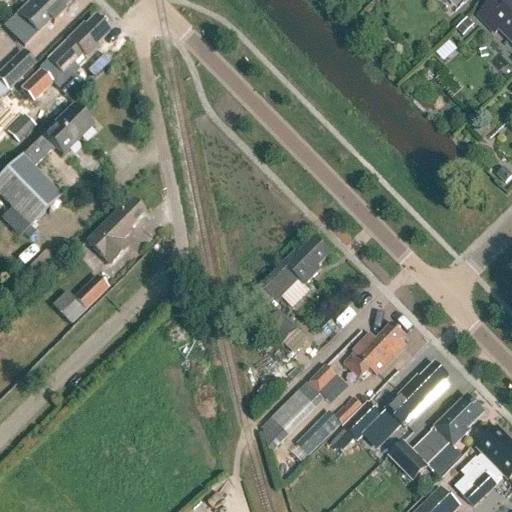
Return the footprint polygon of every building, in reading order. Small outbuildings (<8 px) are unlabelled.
[(12,26),(30,44),(38,36),(51,24),(54,27),(65,15),(62,12),(74,0),(73,0),(35,0),(19,17),(19,18),(12,26)] [(503,0),(495,0),(477,18),(495,36),(499,32),(511,45),(511,2),(509,6),(503,0)] [(96,47),(108,35),(94,21),(84,29),(82,27),(47,63),(60,77),(81,57),(85,62),(96,50),(96,47)] [(463,39),(474,28),(467,21),(456,31),(463,39)] [(23,52),(0,74),(0,85),(8,94),(36,66),(23,52)] [(36,107),(56,86),(42,72),(21,92),(36,107)] [(61,199),(34,171),(54,151),(62,160),(65,157),(92,129),(72,109),(0,183),(0,197),(31,229),(61,199)] [(24,117),(7,134),(18,145),(35,128),(24,117)] [(505,186),(511,179),(511,177),(504,170),(496,178),(505,186)] [(129,232),(144,216),(132,204),(120,215),(118,212),(86,244),(110,268),(128,250),(121,243),(131,234),(129,232)] [(333,258),(317,242),(302,257),(299,254),(254,299),(258,318),(265,331),(282,350),(298,334),(271,307),(298,281),(306,290),(320,277),(318,274),(333,258)] [(87,314),(110,291),(99,280),(76,303),(75,303),(66,294),(52,309),(72,329),(87,314)] [(376,377),(406,346),(401,342),(405,338),(394,326),(377,342),(371,336),(353,354),(355,356),(345,365),(360,380),(370,370),(376,377)] [(269,338),(264,342),(270,348),(275,343),(269,338)] [(435,366),(420,381),(418,379),(386,412),(406,431),(448,388),(444,384),(449,380),(435,366)] [(338,379),(329,370),(311,388),(320,397),(338,379)] [(470,429),(483,415),(468,399),(435,432),(436,433),(414,454),(404,444),(390,458),(414,483),(453,444),(456,446),(471,431),(470,429)] [(345,430),(364,410),(355,401),(335,420),(345,430)] [(381,420),(368,406),(364,410),(345,430),(358,443),(381,420)] [(508,484),(511,479),(511,444),(498,431),(477,452),(489,463),(480,471),(473,464),(462,475),(466,480),(456,490),(464,499),(474,510),(497,488),(496,487),(504,479),(508,484)] [(418,511),(458,511),(461,510),(441,490),(418,511)]
